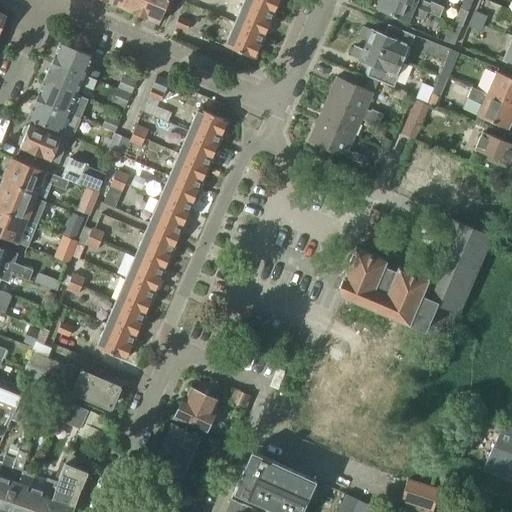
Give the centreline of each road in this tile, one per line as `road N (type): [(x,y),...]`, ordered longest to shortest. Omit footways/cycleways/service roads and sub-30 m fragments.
road 1 (residential): [(284,105),(45,3)]
road 2 (residential): [(215,511),(270,383),(172,343)]
road 3 (residential): [(172,343),(247,159),(263,143)]
road 4 (residential): [(263,143),(430,216)]
road 5 (residential): [(104,511),(172,343)]
